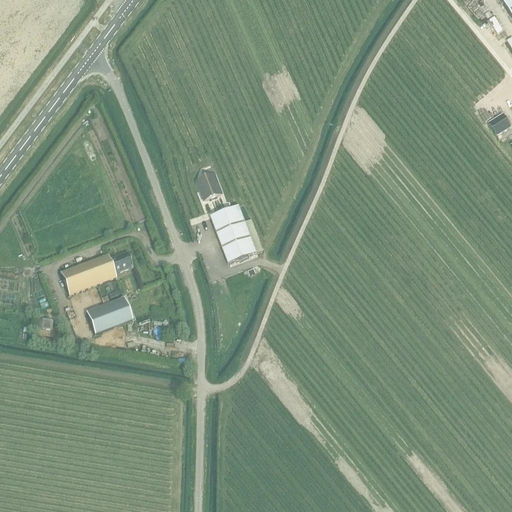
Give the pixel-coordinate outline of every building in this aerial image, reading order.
[(511,0),(499,0),(511,20),(511,0)] [(503,117),(491,126),(499,137),(511,128),(503,117)] [(197,183),(204,202),(221,196),(214,177),(197,183)] [(239,208),(210,219),(228,266),(256,255),(239,208)] [(107,257),(60,275),(69,298),(116,280),(115,276),(133,269),(127,254),(109,261),(107,257)] [(123,299),(86,314),(94,336),(132,322),(123,299)] [(160,357),(176,359),(177,350),(161,348),(160,357)]
